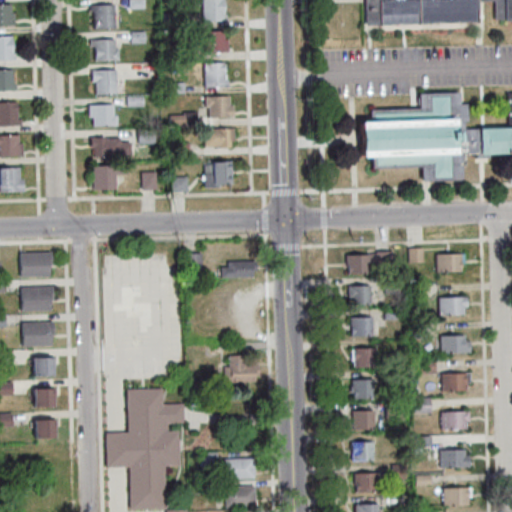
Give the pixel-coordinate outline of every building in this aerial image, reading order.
[(142,0),(142,7),(127,8),(127,0),(142,0)] [(200,21),(199,0),(220,0),(221,14),(223,14),(223,20),(200,21)] [(511,0),(511,22),(495,23),(495,3),(477,4),(478,23),(367,27),(366,0),(511,0)] [(0,24),(0,4),(7,4),(8,12),(12,12),(12,24),(0,24)] [(110,4),(111,27),(92,28),(92,10),(88,10),(88,5),(110,4)] [(178,12),(178,27),(160,27),(160,13),(178,12)] [(201,52),(200,40),(195,40),(195,33),(200,33),(200,31),(221,30),(221,40),(224,40),(224,51),(201,52)] [(129,31),(142,31),(142,42),(129,42),(129,31)] [(13,58),(0,58),(0,36),(9,36),(10,53),(13,53),(13,58)] [(112,39),(112,50),(115,50),(116,60),(93,60),(92,39),(112,39)] [(161,46),(178,45),(178,60),(162,61),(161,46)] [(202,86),(201,63),(220,62),(221,80),(224,80),(224,86),(202,86)] [(0,90),(0,69),(10,69),(10,83),(13,83),(13,90),(0,90)] [(113,69),(114,93),(93,93),(93,81),(90,81),(89,70),(113,69)] [(181,82),(182,92),(166,93),(166,83),(181,82)] [(358,123),(370,123),(369,112),(418,110),(418,96),(452,95),(453,102),(466,101),(467,122),(464,122),(464,131),(508,130),(506,94),(511,93),(511,154),(489,155),(489,163),(476,163),(475,156),(465,156),(465,161),(462,162),(462,182),(421,184),(420,169),(371,170),(371,158),(360,159),(358,123)] [(202,96),(226,95),(227,105),(230,105),(230,116),(206,117),(206,106),(203,106),(202,96)] [(125,106),(124,96),(140,96),(141,106),(125,106)] [(19,125),(0,125),(0,101),(13,101),(14,119),(19,119),(19,125)] [(110,104),(111,115),(114,114),(114,124),(91,125),(91,117),(87,117),(86,104),(110,104)] [(167,115),(181,115),(182,124),(167,125),(167,115)] [(135,128),(152,128),(152,143),(136,144),(135,128)] [(201,146),(200,129),(230,128),(231,140),(227,140),(228,147),(217,147),(217,146),(201,146)] [(0,155),(0,135),(15,135),(15,143),(20,143),(20,155),(0,155)] [(92,155),(91,147),(89,147),(88,138),(102,137),(102,138),(117,137),(117,142),(128,142),(128,151),(117,152),(117,155),(92,155)] [(186,142),(187,154),(174,155),(173,142),(186,142)] [(203,186),(202,165),(210,164),(210,162),(229,161),(230,182),(213,182),(213,186),(203,186)] [(91,189),(91,166),(121,165),(121,174),(113,174),(113,188),(91,189)] [(0,191),(0,167),(17,167),(17,179),(21,179),(21,191),(0,191)] [(154,188),(139,189),(138,172),(153,171),(154,188)] [(168,191),(167,176),(184,176),(185,190),(168,191)] [(419,261),(406,261),(406,248),(419,248),(419,261)] [(46,275),(18,276),(18,253),(49,252),(49,261),(46,261),(46,275)] [(346,273),(345,255),(366,255),(366,253),(374,252),(373,252),(388,252),(389,266),(374,266),(374,262),(365,262),(366,273),(346,273)] [(199,253),(199,278),(182,279),(182,253),(199,253)] [(433,271),(433,254),(461,254),(462,263),(459,263),(459,270),(433,271)] [(219,277),(219,267),(226,267),(226,262),(253,261),(253,270),(249,270),(249,276),(219,277)] [(382,293),(381,279),(399,278),(399,292),(382,293)] [(422,297),(407,298),(407,283),(422,283),(422,297)] [(346,286),(367,285),(368,303),(346,303),(346,286)] [(19,311),(19,287),(49,286),(50,295),(47,295),(47,310),(19,311)] [(464,306),(461,306),(461,313),(436,314),(436,297),(464,297),(464,306)] [(396,308),(397,318),(382,318),(381,308),(396,308)] [(368,317),(369,335),(348,335),(348,317),(368,317)] [(48,345),(20,346),(20,322),(50,321),(51,332),(48,332),(48,345)] [(423,338),(408,338),(408,322),(423,322),(423,338)] [(438,352),(437,336),(461,335),(461,341),(467,341),(467,352),(438,352)] [(351,348),(371,348),(372,367),(352,368),(351,348)] [(0,350),(8,350),(8,363),(0,363),(0,350)] [(222,366),(228,366),(228,356),(242,356),(242,366),(250,366),(250,364),(255,364),(256,375),(253,375),(253,380),(222,380),(222,366)] [(30,375),(30,357),(50,357),(50,375),(30,375)] [(432,372),(416,373),(415,360),(431,359),(432,372)] [(438,390),(438,374),(467,373),(467,382),(463,382),(463,390),(438,390)] [(370,379),(370,398),(350,398),(350,379),(370,379)] [(0,382),(9,382),(9,394),(0,394),(0,382)] [(190,398),(190,387),(200,387),(200,398),(190,398)] [(51,406),(31,406),(31,389),(50,388),(51,406)] [(127,508),(126,465),(104,466),(103,433),(125,432),(124,389),(158,388),(159,403),(179,403),(180,422),(164,422),(164,431),(175,430),(176,464),(160,465),(161,507),(127,508)] [(427,411),(411,412),(411,397),(427,397),(427,411)] [(383,419),(383,402),(401,401),(401,418),(383,419)] [(349,411),(371,410),(371,428),(350,429),(349,411)] [(464,428),(438,429),(438,412),(467,412),(467,421),(463,421),(464,428)] [(0,413),(9,413),(9,426),(0,426),(0,413)] [(32,438),(32,420),(51,419),(52,437),(32,438)] [(428,445),(411,445),(411,436),(428,436),(428,445)] [(370,441),(370,460),(349,460),(349,442),(370,441)] [(437,467),(437,450),(462,450),(462,455),(466,455),(466,466),(437,467)] [(213,452),(214,465),(199,465),(199,452),(213,452)] [(222,478),(222,459),(251,458),(251,477),(222,478)] [(389,464),(403,464),(403,477),(390,477),(389,464)] [(353,473),(373,473),(373,490),(353,491),(353,473)] [(428,484),(412,485),(412,475),(428,474),(428,484)] [(253,505),(223,506),(222,486),(252,486),(253,505)] [(441,505),(440,488),(468,488),(469,497),(465,497),(465,505),(441,505)] [(377,511),(377,503),(354,503),(354,511),(377,511)]
